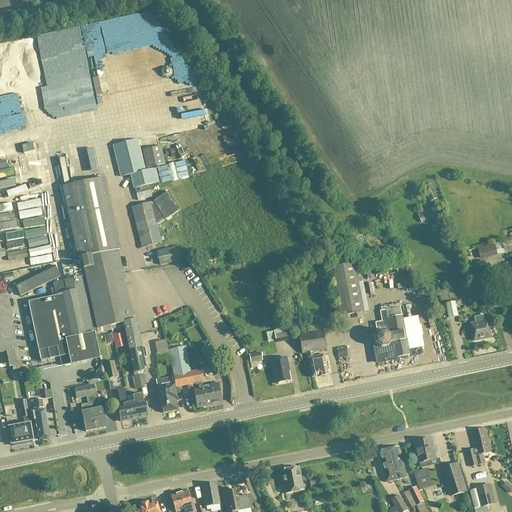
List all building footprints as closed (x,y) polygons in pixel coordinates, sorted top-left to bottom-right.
[(96,78),(91,79),(95,97),(100,96),(96,78)] [(120,178),(130,175),(135,195),(150,191),(148,186),(157,183),(153,170),(144,172),(136,140),(113,146),(120,178)] [(178,162),(179,181),(188,180),(187,162),(178,162)] [(179,182),(174,164),(170,165),(175,183),(179,182)] [(168,165),(158,167),(161,185),(172,183),(168,165)] [(136,390),(146,388),(142,372),(146,371),(135,320),(132,321),(116,251),(119,250),(103,179),(61,188),(76,259),(80,258),(96,330),(122,324),(134,377),(132,377),(136,390)] [(431,184),(421,189),(423,192),(424,191),(429,203),(437,199),(431,184)] [(150,204),(132,208),(142,248),(160,244),(155,226),(164,220),(164,221),(179,211),(167,192),(152,202),(152,203),(150,204)] [(433,208),(417,215),(421,224),(437,218),(433,208)] [(0,238),(1,241),(0,240),(0,250),(0,252),(23,242),(20,234),(25,232),(21,224),(0,232),(0,238)] [(477,248),(466,251),(469,261),(479,259),(480,261),(497,256),(496,255),(502,254),(499,243),(494,244),(477,248)] [(177,247),(156,252),(159,266),(180,261),(177,247)] [(413,287),(408,260),(398,262),(401,276),(399,276),(402,289),(413,287)] [(330,269),(339,318),(363,313),(353,264),(330,269)] [(54,266),(14,286),(20,298),(60,278),(54,266)] [(80,278),(52,284),(55,296),(27,302),(40,362),(67,356),(70,366),(99,360),(93,333),(92,334),(80,278)] [(0,353),(5,353),(9,368),(11,367),(12,371),(22,369),(18,349),(17,350),(11,323),(13,323),(7,294),(0,295),(0,353)] [(457,317),(454,302),(445,304),(448,319),(457,317)] [(376,333),(373,338),(378,362),(409,356),(408,350),(421,348),(415,318),(402,321),(401,316),(399,308),(379,312),(381,323),(374,324),(376,333)] [(475,324),(470,324),(474,342),(491,339),(487,321),(484,322),(483,316),(474,318),(475,324)] [(325,351),(322,331),(311,332),(309,323),(296,325),(301,354),(306,354),(309,367),(306,368),(307,374),(310,374),(311,379),(317,378),(327,376),(323,356),(313,358),(312,353),(325,351)] [(285,330),(273,332),(275,342),(287,340),(285,330)] [(201,388),(200,383),(202,383),(200,371),(190,373),(184,347),(167,351),(175,388),(191,385),(196,409),(205,407),(201,388)] [(260,353),(248,356),(249,364),(261,361),(260,353)] [(286,359),(270,362),(274,384),(289,382),(286,367),(288,367),(286,359)] [(113,363),(103,365),(107,380),(116,378),(113,363)] [(220,366),(203,371),(207,384),(225,379),(220,366)] [(115,380),(118,388),(124,385),(121,378),(115,380)] [(155,386),(157,396),(174,392),(172,382),(155,386)] [(201,388),(205,407),(221,404),(218,384),(201,388)] [(93,385),(80,388),(82,398),(85,398),(87,405),(87,406),(89,405),(95,430),(105,428),(100,409),(99,409),(96,395),(95,395),(93,385)] [(75,400),(82,398),(80,388),(73,389),(75,400)] [(120,423),(131,420),(128,404),(126,404),(123,388),(116,390),(119,405),(117,406),(120,423)] [(160,406),(162,414),(177,411),(175,402),(177,402),(174,392),(157,396),(159,406),(160,406)] [(133,403),(128,404),(131,420),(146,417),(143,401),(140,401),(139,395),(131,396),(133,403)] [(45,441),(46,439),(48,439),(48,438),(49,436),(48,432),(47,431),(43,411),(41,411),(41,408),(42,408),(41,400),(33,401),(34,409),(32,410),(33,413),(32,413),(33,421),(35,421),(36,425),(35,428),(37,431),(38,441),(40,440),(41,441),(45,441)] [(22,418),(24,425),(7,429),(10,446),(32,441),(25,401),(19,402),(21,418),(22,418)] [(89,405),(87,406),(87,405),(80,406),(82,413),(81,413),(85,432),(95,430),(89,405)] [(475,450),(466,452),(470,468),(484,464),(482,455),(491,452),(485,430),(471,433),(475,450)] [(420,468),(431,466),(430,461),(435,460),(431,440),(415,444),(420,468)] [(399,448),(388,451),(392,469),(393,469),(396,481),(406,478),(399,448)] [(392,469),(388,451),(378,454),(386,483),(396,481),(393,469),(392,469)] [(457,465),(442,470),(451,497),(466,492),(457,465)] [(303,491),(298,469),(280,473),(284,495),(303,491)] [(428,478),(425,470),(414,474),(419,491),(420,491),(419,489),(421,489),(418,481),(428,478)] [(215,484),(200,487),(204,508),(219,505),(215,484)] [(490,486),(476,489),(481,508),(494,505),(490,486)] [(408,492),(416,506),(423,502),(416,488),(408,492)] [(192,511),(191,508),(186,491),(178,494),(183,511),(192,511)] [(224,511),(237,511),(250,509),(247,497),(237,499),(237,497),(236,497),(234,491),(222,493),(226,511),(224,511)] [(183,511),(178,494),(169,497),(174,511),(183,511)] [(391,501),(397,511),(404,511),(407,510),(398,496),(391,501)] [(147,504),(149,511),(158,511),(155,501),(147,504)]
